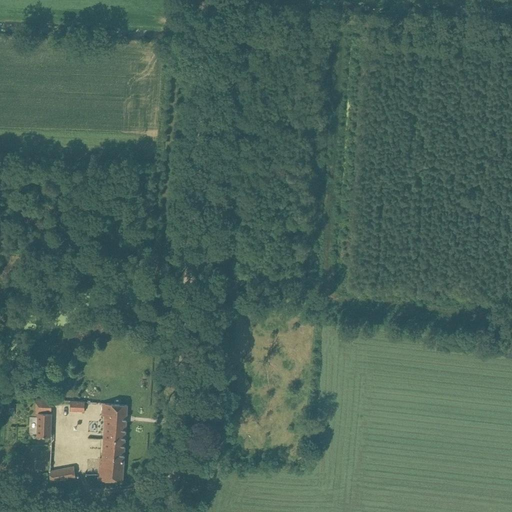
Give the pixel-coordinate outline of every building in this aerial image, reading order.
[(52,398),(36,398),(36,414),(37,414),(37,435),(51,436),(52,398)] [(70,412),(84,413),(85,403),(70,402),(70,412)] [(127,405),(103,404),(102,415),(105,415),(103,441),(125,443),(127,405)] [(125,443),(103,441),(102,459),(100,458),(98,479),(122,480),(125,443)] [(76,478),(74,468),(74,467),(49,471),(51,482),(76,478)]
